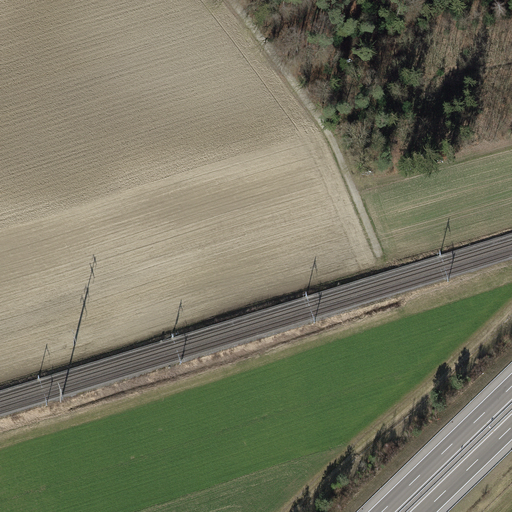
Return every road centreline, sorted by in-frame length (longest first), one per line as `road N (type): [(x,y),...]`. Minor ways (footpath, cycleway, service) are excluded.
road 1 (track): [(288,511),(511,303)]
road 2 (track): [(231,0),(327,131),(380,256)]
road 3 (motorway): [(511,387),(382,511)]
road 4 (motorway): [(424,511),(511,427)]
